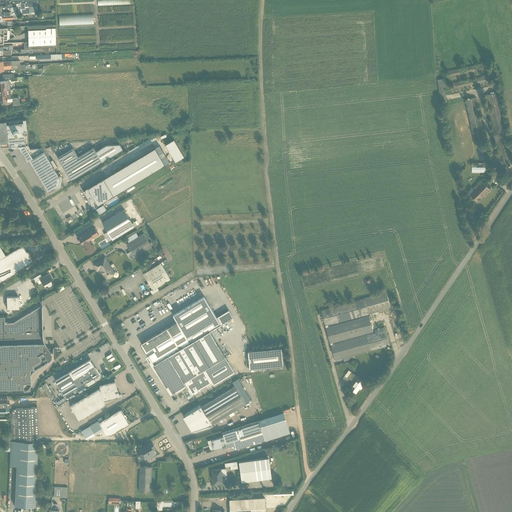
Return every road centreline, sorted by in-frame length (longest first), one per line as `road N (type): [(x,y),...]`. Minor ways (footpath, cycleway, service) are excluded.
road 1 (track): [(260,0),(263,144),(308,481)]
road 2 (unclassified): [(193,511),(193,482),(180,450),(0,154)]
road 3 (unclassified): [(288,511),(511,190)]
road 4 (unknown): [(184,305),(207,290),(221,295),(237,322),(240,368),(162,420)]
